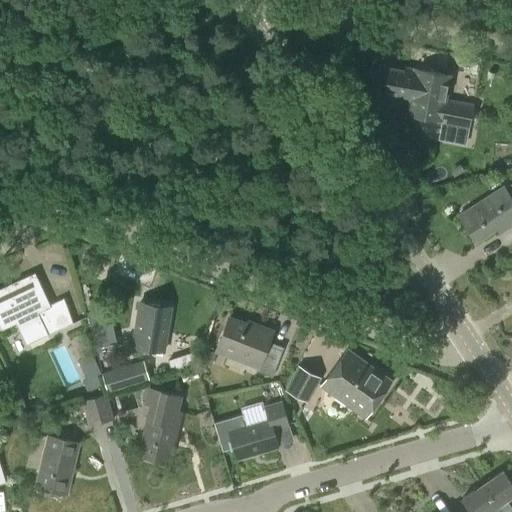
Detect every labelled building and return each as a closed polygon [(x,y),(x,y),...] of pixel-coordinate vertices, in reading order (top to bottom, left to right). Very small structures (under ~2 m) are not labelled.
[(412,72),(389,68),(384,94),(409,98),(407,114),(437,120),(437,122),(441,123),(439,135),(466,140),(473,104),(445,99),(449,76),(413,69),(412,72)] [(511,200),(503,187),(459,215),(476,241),(501,225),(504,229),(511,223),(511,200)] [(143,280),(147,259),(127,256),(124,276),(143,280)] [(48,305),(34,275),(0,290),(0,322),(2,327),(16,321),(26,345),(47,335),(73,323),(62,299),(48,305)] [(172,306),(138,300),(130,347),(165,353),(172,306)] [(108,308),(87,312),(95,348),(116,343),(108,308)] [(260,330),(229,318),(216,351),(258,367),(256,371),(272,377),(284,347),(268,341),(272,331),(261,327),(260,330)] [(365,417),(391,381),(348,350),(322,386),(365,417)] [(108,393),(150,379),(144,360),(102,373),(108,393)] [(308,402),(321,378),(298,365),(284,390),(308,402)] [(183,381),(198,377),(195,367),(180,372),(183,381)] [(87,380),(86,378),(82,380),(87,391),(101,385),(97,376),(87,380)] [(169,462),(181,412),(177,411),(180,396),(149,389),(146,404),(151,405),(139,455),(169,462)] [(91,426),(114,419),(106,393),(83,400),(91,426)] [(237,459),(277,447),(272,430),(287,425),(280,402),(266,407),(269,418),(229,430),(237,459)] [(66,493),(78,443),(48,436),(36,486),(66,493)] [(482,484),(497,506),(501,511),(505,511),(511,508),(505,500),(511,495),(511,485),(502,471),(482,484)] [(471,511),(487,511),(497,506),(482,484),(462,498),(471,511)]
